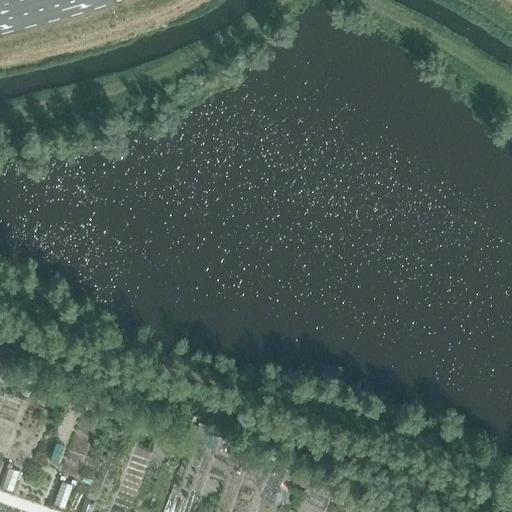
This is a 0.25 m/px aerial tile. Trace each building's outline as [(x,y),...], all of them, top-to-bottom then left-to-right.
[(84,417),(81,425),(94,430),(97,422),(84,417)] [(57,464),(65,445),(58,442),(50,461),(57,464)] [(13,492),(21,471),(8,467),(1,488),(13,492)] [(54,505),(64,509),(73,485),(63,481),(54,505)] [(92,511),(95,505),(85,501),(80,511),(92,511)]
